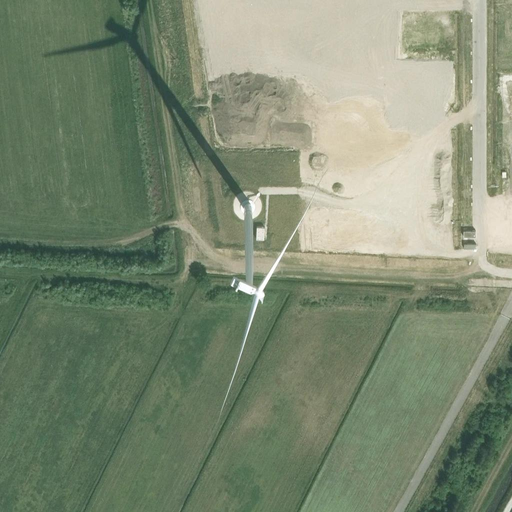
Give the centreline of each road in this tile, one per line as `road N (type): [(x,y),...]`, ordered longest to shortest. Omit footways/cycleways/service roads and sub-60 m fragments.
road 1 (track): [(511,282),(207,262),(186,262),(179,279),(165,283),(0,274)]
road 2 (unclassified): [(479,0),(478,251)]
